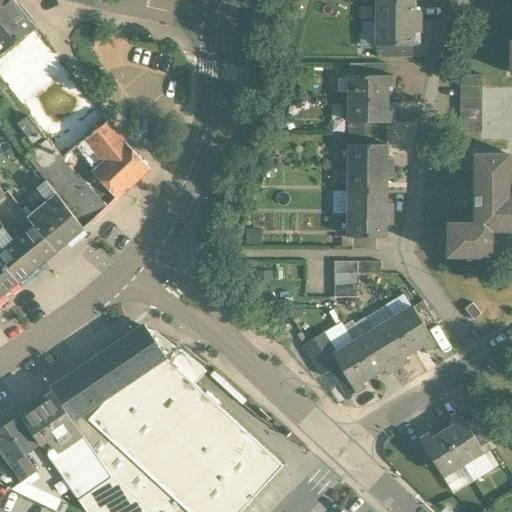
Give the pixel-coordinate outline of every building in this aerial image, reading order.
[(0,56),(34,29),(11,0),(2,0),(0,2),(0,56)] [(414,0),(382,0),(376,0),(377,23),(420,23),(420,12),(414,12),(414,0)] [(420,23),(377,23),(377,46),(408,46),(414,46),(414,35),(420,35),(420,23)] [(408,46),(377,46),(376,59),(408,59),(408,46)] [(386,65),(350,64),(350,76),(386,76),(386,65)] [(386,76),(350,76),(349,100),(386,100),(386,87),(392,87),(392,76),(386,76)] [(482,76),(459,76),(459,99),(482,99),(482,76)] [(482,99),(459,99),(459,134),(482,134),(482,99)] [(386,100),(349,100),(349,123),(363,123),(385,123),(391,123),(392,113),(386,113),(386,100)] [(124,143),(109,123),(86,140),(107,161),(94,173),(117,199),(149,170),(124,143)] [(385,123),(363,123),(363,146),(384,146),(385,146),(385,123)] [(61,159),(47,141),(31,153),(60,189),(76,176),(61,159)] [(363,146),(348,146),(348,169),(390,170),(391,158),(384,158),(384,146),(363,146)] [(475,224),(448,224),(448,258),(491,258),(491,232),(511,231),(511,197),(509,198),(509,155),(475,155),(475,224)] [(390,170),(348,169),(348,192),(384,192),(384,178),(390,178),(390,170)] [(108,208),(79,174),(76,176),(60,189),(89,225),(108,208)] [(384,192),(348,192),(347,215),(390,216),(390,204),(384,204),(384,192)] [(56,197),(28,219),(55,253),(83,232),(56,197)] [(390,216),(347,215),(347,238),(383,238),(384,225),(390,225),(390,216)] [(6,249),(0,253),(0,261),(18,284),(46,263),(24,235),(6,249)] [(0,261),(0,299),(18,284),(0,261)] [(357,263),(333,263),(333,275),(357,275),(357,263)] [(381,263),(357,263),(357,275),(381,275),(381,263)] [(357,275),(333,275),(333,287),(357,287),(357,275)] [(357,287),(333,287),(333,299),(357,299),(357,287)] [(435,322),(423,302),(412,308),(425,328),(435,322)] [(412,308),(392,321),(411,351),(422,345),(425,350),(434,344),(425,328),(412,308)] [(411,351),(392,321),(373,333),(395,369),(404,363),(401,358),(411,351)] [(144,326),(50,390),(53,393),(79,431),(89,421),(180,506),(187,511),(241,511),(283,467),(194,385),(190,381),(190,382),(179,371),(190,359),(180,351),(154,332),(147,330),(144,326)] [(335,327),(324,334),(337,355),(348,348),(335,327)] [(395,369),(373,333),(353,345),(372,375),(383,368),(387,373),(395,369)] [(324,334),(303,347),(321,377),(331,370),(337,380),(344,376),(333,358),(337,355),(324,334)] [(372,375),(353,345),(348,348),(337,355),(333,358),(344,376),(355,392),(364,387),(361,382),(372,375)] [(190,359),(179,371),(190,382),(190,381),(194,385),(205,372),(190,359)] [(344,376),(337,380),(331,370),(321,377),(337,403),(355,392),(344,376)] [(79,431),(53,393),(28,410),(20,416),(40,446),(85,511),(175,511),(180,506),(89,421),(79,431)] [(20,416),(0,429),(0,450),(22,482),(34,474),(23,458),(40,446),(20,416)] [(464,421),(462,416),(452,422),(455,427),(443,435),(462,465),(484,452),(481,448),(464,421)] [(489,443),(472,416),(464,421),(481,448),(489,443)] [(443,435),(434,440),(431,435),(422,441),(433,460),(444,477),(462,465),(443,435)] [(433,460),(422,441),(410,448),(421,467),(433,460)]
